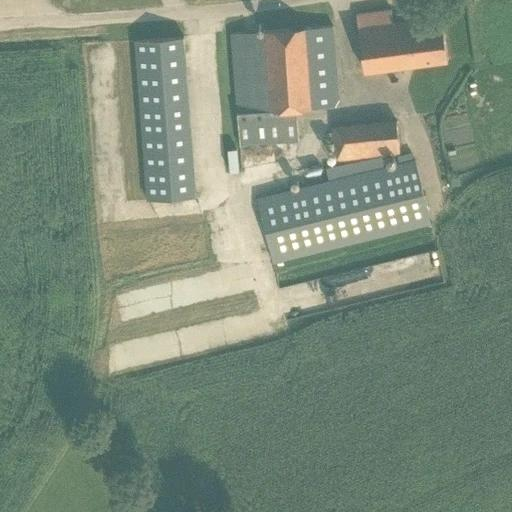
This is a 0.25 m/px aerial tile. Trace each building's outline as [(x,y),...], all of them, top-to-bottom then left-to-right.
[(447,61),(440,10),(418,13),(419,26),(393,29),(391,10),(356,14),(363,71),(447,61)] [(230,33),(232,53),(239,146),(297,142),(295,111),(333,108),(337,97),(332,26),(230,33)] [(135,41),(136,60),(146,199),(194,195),(183,37),(135,41)] [(104,67),(79,67),(83,195),(107,195),(104,67)] [(397,150),(395,121),(335,126),(338,156),(397,150)] [(223,171),(223,146),(211,146),(211,172),(223,171)] [(333,167),(336,179),(337,182),(260,201),(275,261),(430,223),(414,160),(413,161),(410,153),(396,156),(398,164),(384,168),(380,155),(333,167)] [(116,318),(156,311),(151,284),(111,291),(116,318)]
